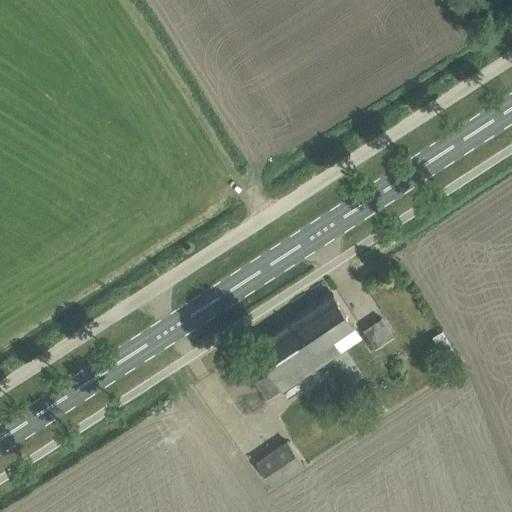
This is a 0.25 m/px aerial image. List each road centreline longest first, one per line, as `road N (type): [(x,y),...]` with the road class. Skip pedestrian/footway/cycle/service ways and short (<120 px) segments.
road 1 (unclassified): [(0,388),(511,58)]
road 2 (primary): [(0,439),(511,112)]
